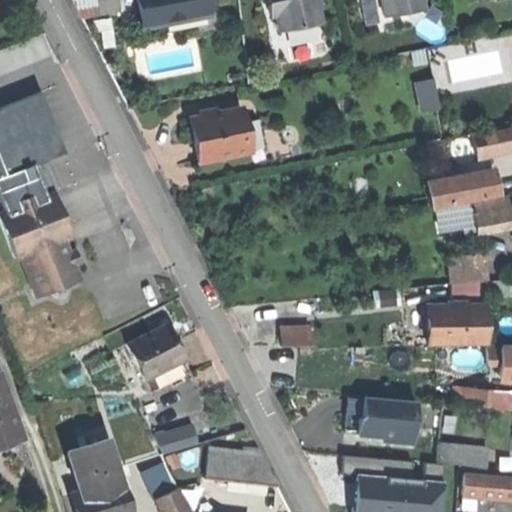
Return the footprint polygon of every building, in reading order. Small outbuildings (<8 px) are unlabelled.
[(70,0),(80,19),(120,12),(117,0),(70,0)] [(136,0),(142,30),(162,25),(161,21),(207,12),(204,0),(136,0)] [(268,0),(272,16),(276,15),(280,32),(323,23),(320,8),(323,7),(321,0),(268,0)] [(382,0),(386,16),(425,8),(423,0),(382,0)] [(511,33),(491,38),(495,57),(511,52),(511,33)] [(434,76),(414,79),(420,109),(439,106),(434,76)] [(466,119),(467,128),(509,120),(505,99),(453,109),(456,121),(466,119)] [(192,142),(196,164),(248,154),(243,125),(240,110),(188,119),(192,142)] [(258,122),(243,125),(248,154),(264,152),(258,122)] [(0,128),(0,215),(0,216),(43,199),(13,124),(0,128)] [(511,125),(474,133),(478,153),(511,146),(511,125)] [(431,183),(432,188),(470,181),(482,178),(481,174),(431,183)] [(482,178),(470,181),(473,195),(499,190),(496,176),(482,178)] [(432,188),(436,208),(500,195),(499,190),(473,195),(470,181),(432,188)] [(52,196),(45,198),(62,242),(70,239),(52,196)] [(60,243),(62,242),(45,198),(43,199),(0,216),(0,233),(11,262),(18,260),(60,243)] [(475,203),(477,216),(510,210),(508,198),(475,203)] [(477,233),(511,227),(511,210),(510,210),(477,216),(475,216),(477,229),(477,233)] [(458,232),(477,229),(475,216),(456,219),(458,232)] [(449,233),(458,232),(456,219),(447,221),(449,233)] [(66,256),(60,243),(18,260),(34,300),(76,283),(72,272),(66,256)] [(74,252),(66,256),(72,272),(81,269),(74,252)] [(484,284),(487,284),(485,256),(454,258),(456,287),(484,284)] [(511,282),(487,284),(484,284),(485,299),(511,297),(511,282)] [(426,349),(482,348),(482,309),(469,309),(449,310),(426,310),(426,332),(426,349)] [(125,349),(134,367),(175,347),(171,338),(166,328),(125,349)] [(282,349),(310,348),(309,330),(281,330),(282,349)] [(134,367),(141,381),(182,361),(175,347),(134,367)] [(486,365),(500,365),(511,365),(511,349),(486,350),(486,365)] [(500,378),(511,377),(511,365),(500,365),(500,378)] [(0,446),(20,439),(0,386),(0,446)] [(470,410),(486,411),(487,394),(472,393),(470,410)] [(486,411),(511,412),(511,395),(487,394),(486,411)] [(345,436),(357,437),(359,419),(362,419),(363,400),(348,399),(346,417),(345,436)] [(415,403),(363,400),(362,419),(359,419),(357,437),(397,440),(396,445),(412,446),(415,403)] [(156,430),(161,451),(198,442),(193,421),(156,430)] [(68,457),(80,495),(120,483),(109,450),(94,454),(93,449),(68,457)] [(438,449),(437,466),(462,468),(463,450),(438,449)] [(487,452),(463,450),(462,468),(486,469),(487,452)] [(123,470),(130,486),(146,479),(168,469),(161,453),(123,470)] [(344,455),(343,469),(379,472),(380,457),(344,455)] [(210,457),(207,483),(241,487),(258,488),(278,491),(265,463),(210,457)] [(442,511),(442,476),(352,476),(352,511),(442,511)] [(498,479),(464,477),(462,499),(497,501),(498,479)] [(151,488),(146,479),(130,486),(134,496),(151,488)] [(511,479),(498,479),(497,501),(500,501),(511,501),(511,479)] [(72,498),(75,511),(128,511),(120,483),(80,495),(72,498)] [(257,496),(258,488),(241,487),(240,495),(257,496)] [(188,511),(179,491),(157,501),(162,511),(188,511)]
